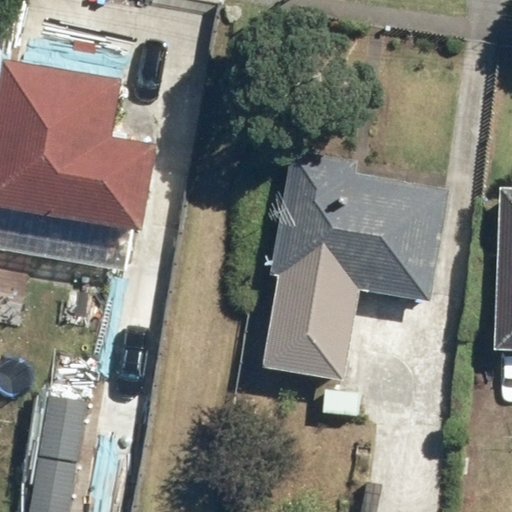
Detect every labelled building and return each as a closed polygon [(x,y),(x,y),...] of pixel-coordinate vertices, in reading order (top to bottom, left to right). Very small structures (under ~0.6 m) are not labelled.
[(125,75),(6,56),(0,91),(0,203),(148,228),(162,144),(114,137),(125,75)] [(357,158),(288,150),(272,273),(282,274),(270,366),(350,377),(362,287),(435,296),(449,186),(355,174),(357,158)] [(511,184),(502,184),(499,350),(511,350),(511,184)] [(151,331),(58,316),(42,416),(135,431),(151,331)] [(397,354),(366,351),(363,384),(394,387),(397,354)]
